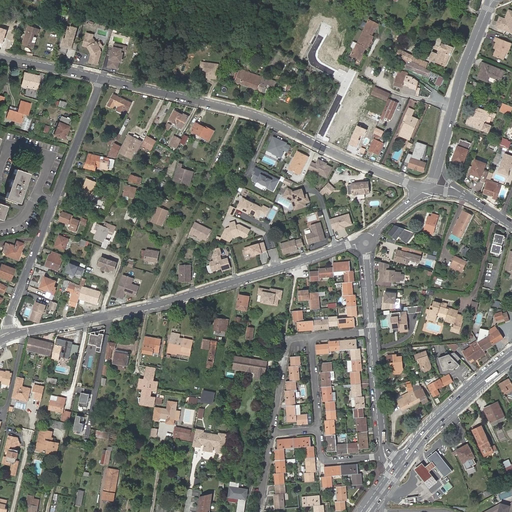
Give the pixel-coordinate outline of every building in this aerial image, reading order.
[(511,33),(511,12),(509,12),(508,16),(509,16),(509,19),(506,20),(505,21),(501,20),(498,29),(511,33)] [(369,20),(363,32),(365,33),(359,45),(357,44),(351,56),(358,59),(360,60),(362,56),(363,55),(366,48),(368,49),(369,46),(371,41),(373,37),(372,36),(376,28),(377,24),(369,20)] [(22,44),(31,47),(32,42),(34,34),(37,35),(39,30),(28,26),(22,44)] [(73,43),(77,27),(71,26),(70,27),(69,32),(68,31),(66,36),(65,40),(63,39),(60,53),(66,54),(68,49),(68,46),(72,47),(73,43)] [(100,50),(101,50),(100,48),(97,44),(96,42),(95,43),(93,39),(92,39),(93,35),(86,33),(82,46),(87,47),(91,54),(92,55),(91,56),(90,57),(89,63),(98,65),(101,52),(100,50)] [(500,48),(499,51),(496,57),(505,61),(508,54),(510,55),(510,56),(511,57),(511,55),(510,54),(511,48),(511,43),(499,38),(497,43),(499,43),(497,47),(500,48)] [(450,55),(453,48),(446,45),(446,46),(441,44),(438,50),(439,51),(437,54),(432,52),(429,59),(434,61),(434,62),(445,66),(450,55)] [(121,60),(122,56),(121,54),(121,50),(122,46),(114,45),(113,51),(112,51),(108,67),(116,69),(118,62),(119,62),(121,60)] [(407,53),(399,49),(395,57),(403,60),(404,59),(407,53)] [(404,59),(407,60),(408,60),(419,65),(425,68),(428,63),(412,57),(413,56),(407,53),(404,59)] [(238,59),(234,56),(229,61),(233,65),(238,59)] [(416,72),(419,65),(408,60),(407,60),(403,67),(405,67),(405,68),(414,71),(416,72)] [(218,64),(201,62),(200,72),(207,73),(206,77),(216,78),(218,64)] [(484,71),(483,70),(479,79),(489,82),(491,77),(502,82),(506,72),(483,63),(481,68),(483,68),(484,69),(484,71)] [(429,77),(431,72),(425,69),(425,68),(419,65),(416,72),(429,77)] [(232,81),(258,90),(261,81),(262,77),(239,70),(238,73),(236,72),(232,81)] [(401,92),(415,95),(416,90),(409,88),(410,87),(404,85),(406,75),(407,73),(398,70),(398,71),(394,85),(402,87),(401,92)] [(39,76),(25,73),(22,86),(27,88),(26,92),(35,95),(39,76)] [(412,77),(406,75),(404,85),(410,87),(412,77)] [(441,87),(445,78),(439,75),(434,84),(437,85),(440,87),(441,87)] [(261,81),(258,90),(264,92),(265,91),(267,85),(275,87),(276,83),(269,81),(269,80),(262,77),(261,81)] [(409,88),(416,90),(417,87),(418,82),(412,77),(410,87),(409,88)] [(275,87),(267,85),(265,91),(272,94),(275,87)] [(391,93),(375,86),(372,94),(387,101),(391,93)] [(113,94),(107,105),(112,108),(114,104),(119,107),(123,99),(113,94)] [(130,102),(123,99),(119,107),(117,110),(125,114),(126,110),(130,102)] [(353,99),(349,114),(362,117),(366,102),(353,99)] [(387,101),(387,102),(381,116),(380,118),(383,120),(385,115),(387,112),(392,114),(397,103),(388,99),(387,101)] [(27,115),(31,104),(20,101),(18,109),(17,112),(9,110),(6,118),(21,123),(24,114),(27,115)] [(511,107),(503,104),(500,111),(509,114),(511,107)] [(492,113),(484,110),(483,113),(481,112),(482,109),(477,107),(473,119),(468,117),(466,123),(488,132),(491,126),(485,123),(488,115),(490,116),(492,113)] [(414,110),(409,108),(404,119),(406,120),(400,135),(405,137),(406,133),(410,135),(414,127),(413,126),(414,124),(415,125),(418,119),(411,116),(414,110)] [(178,125),(183,116),(174,110),(169,120),(178,125)] [(380,118),(381,116),(369,110),(366,116),(378,121),(380,118)] [(178,125),(177,127),(181,129),(188,116),(184,114),(183,116),(178,125)] [(67,125),(69,126),(71,121),(62,117),(54,135),(64,139),(67,133),(65,132),(67,125)] [(205,130),(202,128),(195,125),(191,133),(209,142),(213,132),(206,128),(205,130)] [(367,130),(356,126),(348,144),(356,147),(361,137),(364,138),(367,130)] [(383,131),(376,127),(373,133),(381,137),(381,136),(383,131)] [(174,142),(179,145),(179,144),(183,136),(178,134),(174,142)] [(123,153),(132,136),(129,135),(120,152),(123,153)] [(143,141),(132,136),(123,153),(131,158),(135,150),(138,151),(143,141)] [(153,144),(155,141),(147,136),(144,143),(150,146),(151,143),(153,144)] [(279,155),(282,149),(287,151),(289,145),(284,143),(285,142),(272,137),(266,150),(279,155)] [(383,144),(374,139),(369,150),(378,154),(383,144)] [(463,159),(465,160),(471,143),(460,139),(457,146),(461,148),(456,162),(461,164),(463,159)] [(427,145),(416,141),(412,155),(407,153),(404,162),(409,164),(411,158),(414,159),(420,161),(421,158),(422,159),(427,145)] [(112,146),(107,156),(115,158),(120,148),(113,144),(112,146)] [(461,148),(457,146),(452,160),(456,162),(461,148)] [(297,174),(306,157),(296,151),(287,168),(297,174)] [(107,169),(108,166),(108,165),(109,165),(114,166),(116,160),(101,156),(89,153),(89,155),(87,163),(86,163),(85,167),(95,170),(96,166),(100,167),(107,169)] [(510,167),(511,165),(511,156),(505,154),(498,171),(504,173),(508,171),(510,167)] [(423,172),(426,163),(420,161),(414,159),(411,158),(409,164),(408,167),(423,172)] [(316,164),(312,162),(308,169),(327,177),(332,167),(326,164),(327,163),(318,159),(316,164)] [(488,173),(489,172),(483,170),(486,164),(475,160),(470,173),(486,179),(488,174),(488,173)] [(187,183),(190,172),(181,169),(182,165),(179,164),(173,181),(179,183),(179,181),(187,183)] [(277,180),(263,172),(254,168),(251,173),(253,174),(251,178),(252,180),(255,182),(257,181),(266,186),(266,187),(272,190),(277,180)] [(18,202),(28,174),(15,169),(5,198),(18,202)] [(188,186),(193,173),(190,172),(187,183),(179,181),(179,183),(188,186)] [(130,175),(129,181),(139,184),(141,178),(130,175)] [(84,192),(82,191),(80,196),(92,200),(98,183),(89,179),(84,192)] [(497,185),(498,183),(490,180),(486,179),(485,181),(487,182),(487,183),(483,193),(492,197),(492,198),(496,200),(498,193),(494,192),(497,185)] [(369,194),(368,182),(352,183),(352,184),(348,185),(348,189),(352,192),(352,193),(353,195),(369,194)] [(335,189),(328,183),(322,189),(329,196),(335,189)] [(129,194),(129,196),(135,197),(137,189),(125,186),(124,193),(129,194)] [(304,198),(303,195),(301,189),(292,192),(292,191),(287,188),(282,197),(291,201),(291,202),(295,201),(297,208),(305,206),(304,203),(308,202),(306,197),(304,198)] [(262,208),(242,198),(237,208),(240,210),(241,209),(248,212),(254,216),(256,211),(259,213),(262,208)] [(232,216),(235,209),(229,206),(228,210),(226,213),(232,216)] [(161,227),(167,212),(158,208),(151,223),(161,227)] [(133,222),(136,213),(129,210),(126,220),(133,222)] [(461,238),(472,215),(463,211),(452,233),(449,238),(458,243),(461,238)] [(73,216),(63,212),(59,221),(70,225),(71,225),(77,228),(79,223),(73,221),(72,220),(70,219),(71,217),(72,217),(73,216)] [(349,214),(330,219),(333,230),(352,224),(349,214)] [(428,217),(424,231),(433,234),(437,216),(432,214),(431,217),(428,217)] [(195,222),(189,234),(193,236),(194,235),(198,237),(203,239),(206,241),(211,230),(195,222)] [(323,239),(318,223),(309,225),(311,233),(304,235),(307,244),(315,242),(316,240),(317,240),(318,241),(323,239)] [(104,226),(97,224),(95,229),(97,231),(94,239),(104,243),(107,233),(112,235),(115,227),(107,224),(106,227),(104,226)] [(414,232),(394,224),(388,233),(395,238),(398,234),(401,236),(401,237),(406,242),(414,232)] [(246,237),(249,230),(239,225),(235,226),(231,227),(225,229),(221,237),(229,241),(232,235),(238,233),(241,235),(240,236),(244,237),(246,237)] [(501,248),(502,241),(503,242),(504,235),(499,234),(499,233),(495,232),(490,252),(495,253),(495,254),(499,255),(499,254),(500,254),(502,248),(501,248)] [(64,250),(69,239),(59,235),(55,247),(64,250)] [(87,241),(81,239),(78,245),(85,247),(87,241)] [(296,250),(295,248),(302,246),(300,239),(293,241),(293,240),(278,244),(282,254),(288,252),(289,251),(290,252),(296,250)] [(17,260),(24,244),(17,242),(15,246),(6,243),(2,252),(6,254),(5,256),(17,260)] [(265,251),(262,242),(242,248),(244,254),(250,252),(251,256),(261,253),(260,252),(265,251)] [(159,251),(147,249),(147,252),(140,251),(139,258),(145,259),(145,260),(157,262),(159,251)] [(63,256),(53,251),(51,255),(48,261),(47,260),(45,265),(57,270),(63,256)] [(406,253),(397,251),(394,260),(404,263),(404,262),(407,263),(408,261),(409,260),(418,262),(420,257),(406,254),(406,253)] [(229,269),(226,259),(220,260),(219,255),(212,258),(213,261),(210,262),(209,264),(211,272),(221,269),(221,271),(229,269)] [(104,267),(103,270),(109,272),(110,269),(114,270),(116,263),(113,262),(113,263),(104,260),(104,258),(101,257),(99,266),(102,267),(104,267)] [(450,267),(457,270),(458,267),(462,270),(466,262),(455,257),(450,267)] [(85,269),(68,262),(65,272),(74,276),(75,273),(82,276),(85,269)] [(350,262),(333,264),(334,269),(334,274),(344,273),(345,284),(351,283),(355,283),(354,273),(351,274),(350,262)] [(385,263),(381,262),(380,266),(379,266),(379,269),(380,269),(379,281),(387,282),(387,280),(387,279),(391,280),(391,281),(399,282),(399,280),(400,275),(400,273),(394,272),(394,271),(388,270),(389,264),(385,263)] [(0,277),(9,281),(14,269),(1,264),(0,266),(0,277)] [(190,265),(179,265),(179,282),(190,282),(190,265)] [(320,272),(309,273),(310,280),(310,283),(321,282),(321,279),(335,278),(334,274),(334,269),(320,270),(320,272)] [(134,278),(123,274),(115,296),(123,298),(125,293),(136,297),(140,286),(132,283),(134,278)] [(56,281),(45,276),(40,288),(51,293),(56,281)] [(347,298),(348,308),(357,307),(356,297),(353,298),(351,283),(345,284),(343,284),(344,298),(347,298)] [(82,290),(83,286),(79,285),(76,284),(75,286),(72,285),(70,291),(71,291),(70,293),(73,293),(70,305),(76,307),(79,299),(81,292),(82,290)] [(101,292),(83,286),(79,299),(97,305),(101,292)] [(280,291),(258,287),(257,295),(262,295),(260,303),(277,306),(280,291)] [(310,301),(311,311),(313,311),(321,310),(319,293),(311,294),(308,294),(307,291),(297,292),(298,302),(310,301)] [(384,303),(382,303),(381,310),(389,309),(390,303),(395,303),(396,293),(385,292),(384,297),(384,303)] [(246,311),(249,297),(239,295),(236,309),(246,311)] [(460,329),(463,316),(456,314),(457,311),(452,310),(446,308),(447,304),(443,303),(442,304),(442,305),(439,304),(440,303),(433,301),(432,307),(433,307),(432,310),(429,309),(428,315),(437,317),(439,312),(446,314),(445,319),(450,320),(449,322),(454,323),(452,327),(460,329)] [(35,303),(30,320),(39,323),(42,314),(43,314),(45,307),(35,303)] [(357,307),(348,308),(349,318),(338,319),(339,327),(339,329),(355,328),(354,316),(357,316),(357,307)] [(299,333),(315,332),(314,322),(304,323),(303,312),(293,313),(294,322),(298,321),(299,333)] [(408,331),(406,312),(392,314),(393,328),(399,327),(399,332),(408,331)] [(501,312),(494,314),(496,322),(504,319),(501,312)] [(314,322),(315,332),(329,330),(328,328),(339,327),(338,319),(338,317),(328,318),(328,321),(314,322)] [(226,332),(228,320),(215,318),(213,330),(216,330),(215,334),(225,335),(225,332),(226,332)] [(235,327),(241,328),(243,319),(236,318),(235,327)] [(493,327),(490,329),(489,331),(488,337),(493,345),(503,339),(498,330),(496,331),(493,327)] [(477,342),(478,343),(479,342),(486,338),(488,337),(489,331),(480,329),(479,328),(477,341),(477,342)] [(105,330),(90,333),(88,344),(97,346),(95,351),(100,352),(105,330)] [(190,352),(192,341),(179,338),(180,334),(171,332),(168,348),(169,348),(168,353),(176,355),(177,353),(181,354),(181,350),(190,352)] [(479,342),(478,343),(484,351),(493,345),(488,337),(486,338),(479,342)] [(51,356),(53,344),(30,338),(27,350),(51,356)] [(76,358),(79,346),(72,344),(72,342),(57,338),(56,340),(52,358),(59,360),(60,354),(76,358)] [(156,339),(145,338),(143,346),(154,348),(154,352),(159,353),(161,340),(156,339)] [(210,340),(203,339),(202,348),(209,349),(210,340)] [(213,361),(217,341),(211,341),(206,367),(210,368),(211,366),(212,366),(213,364),(213,362),(213,361)] [(349,351),(350,362),(360,361),(359,352),(357,352),(356,341),(339,342),(340,352),(349,351)] [(315,347),(316,356),(331,355),(331,353),(340,352),(339,342),(330,343),(330,346),(315,347)] [(112,348),(114,349),(115,344),(109,343),(107,354),(106,358),(110,359),(112,348)] [(447,344),(456,354),(462,348),(457,343),(447,344)] [(484,351),(478,343),(473,346),(472,345),(463,351),(468,359),(472,357),(475,355),(477,359),(485,353),(484,351)] [(419,359),(420,363),(421,368),(431,365),(426,351),(415,355),(416,359),(419,359)] [(127,366),(129,354),(115,352),(113,364),(115,364),(125,366),(127,366)] [(450,354),(439,358),(444,370),(450,369),(456,369),(461,365),(450,354)] [(396,355),(387,356),(387,363),(388,363),(390,363),(391,367),(391,371),(403,370),(401,356),(396,357),(396,355)] [(263,378),(266,363),(253,361),(252,363),(248,362),(249,360),(235,357),(233,369),(255,373),(254,376),(263,378)] [(289,383),(296,382),(300,382),(299,369),(301,369),(300,357),(290,358),(291,370),(288,370),(289,383)] [(360,361),(350,362),(351,372),(349,372),(350,386),(360,385),(359,371),(361,371),(360,361)] [(330,388),(330,382),(332,381),(334,380),(334,374),(332,374),(331,364),(322,365),(323,376),(320,376),(321,389),(330,388)] [(156,368),(146,366),(144,380),(139,379),(138,389),(142,389),(139,405),(155,407),(156,398),(151,397),(152,392),(157,392),(159,382),(154,381),(156,368)] [(6,372),(0,370),(0,380),(2,381),(2,384),(10,386),(13,374),(10,373),(6,372)] [(425,381),(427,385),(437,380),(435,376),(425,381)] [(24,378),(16,377),(11,398),(27,402),(31,389),(22,387),(24,378)] [(442,383),(430,389),(434,397),(439,394),(437,389),(443,386),(443,387),(448,385),(447,384),(452,381),(451,378),(448,380),(446,381),(442,383)] [(499,384),(505,395),(511,391),(511,390),(511,385),(508,378),(499,384)] [(427,385),(430,389),(442,383),(440,379),(437,380),(427,385)] [(284,395),(285,408),(295,407),(294,394),(297,394),(296,382),(289,383),(286,383),(287,395),(284,395)] [(40,386),(36,385),(35,392),(33,398),(35,398),(41,400),(44,387),(40,386)] [(360,385),(350,386),(352,401),(354,401),(355,410),(362,409),(365,409),(364,400),(361,400),(360,385)] [(84,388),(77,387),(76,392),(80,393),(78,406),(86,408),(89,395),(83,394),(84,388)] [(330,388),(321,389),(322,402),(325,401),(326,413),(336,412),(335,401),(332,401),(330,388)] [(418,395),(421,400),(426,397),(424,392),(422,388),(421,388),(414,392),(413,392),(416,396),(418,395)] [(214,403),(216,391),(204,389),(202,401),(214,403)] [(398,401),(403,410),(421,400),(418,395),(416,396),(413,392),(412,390),(408,393),(405,394),(406,397),(398,401)] [(421,400),(423,406),(429,403),(426,397),(421,400)] [(63,414),(66,399),(57,398),(56,402),(50,401),(48,410),(63,414)] [(178,421),(180,413),(176,412),(177,404),(168,402),(167,410),(165,410),(163,410),(162,410),(160,409),(160,414),(159,414),(158,414),(156,414),(155,413),(154,413),(152,421),(159,422),(159,419),(166,420),(167,420),(167,419),(174,420),(178,421)] [(489,409),(488,407),(484,409),(490,423),(504,417),(498,405),(489,409)] [(295,407),(285,408),(287,424),(298,423),(298,426),(308,426),(307,416),(296,417),(295,407)] [(357,434),(367,433),(366,420),(363,421),(362,409),(355,410),(353,410),(354,421),(356,421),(357,434)] [(71,412),(65,410),(64,415),(62,415),(61,420),(69,422),(71,412)] [(336,412),(326,413),(327,424),(324,424),(325,437),(335,436),(334,423),(337,423),(336,412)] [(85,418),(76,416),(73,431),(82,432),(85,418)] [(505,420),(504,417),(490,423),(492,426),(505,420)] [(56,420),(54,427),(67,430),(68,423),(56,420)] [(472,430),(484,456),(493,453),(492,451),(490,447),(480,426),(472,430)] [(111,432),(91,428),(90,436),(109,440),(111,432)] [(189,440),(192,440),(193,433),(190,432),(190,431),(176,428),(175,434),(186,436),(186,439),(189,440)] [(211,435),(211,433),(204,432),(205,430),(196,428),(193,446),(201,447),(202,445),(204,446),(203,450),(208,451),(210,439),(211,435)] [(218,435),(211,433),(211,435),(210,439),(208,451),(212,452),(213,447),(216,447),(215,451),(216,452),(224,454),(227,435),(219,433),(218,435)] [(368,450),(367,433),(357,434),(358,442),(347,443),(348,455),(357,454),(357,451),(368,450)] [(8,461),(11,461),(16,463),(16,464),(14,464),(13,464),(11,473),(16,474),(19,461),(17,461),(19,450),(15,449),(16,445),(16,444),(15,440),(13,440),(14,437),(9,436),(6,451),(10,451),(8,457),(8,461)] [(338,456),(348,455),(347,443),(336,443),(335,436),(325,437),(327,453),(338,452),(338,456)] [(305,460),(314,459),(314,450),(311,450),(310,439),(293,440),(294,452),(305,451),(305,460)] [(37,451),(44,452),(45,451),(48,451),(47,453),(55,455),(57,444),(39,440),(39,444),(37,451)] [(275,463),(285,462),(284,453),(294,452),(293,440),(276,442),(277,453),(274,453),(275,463)] [(475,458),(468,446),(462,450),(461,448),(456,451),(457,452),(454,453),(456,455),(458,454),(464,464),(469,461),(472,467),(477,464),(474,459),(475,458)] [(431,463),(435,468),(436,469),(437,468),(445,478),(452,472),(445,462),(441,465),(439,462),(443,460),(437,452),(428,459),(431,463)] [(315,472),(314,459),(305,460),(306,473),(304,474),(304,485),(314,484),(313,473),(315,472)] [(275,487),(285,486),(284,477),(287,477),(285,462),(275,463),(276,478),(274,478),(275,487)] [(429,472),(435,468),(431,463),(425,468),(422,463),(414,470),(429,490),(438,483),(429,472)] [(357,466),(340,467),(341,479),(352,478),(353,487),(362,486),(361,477),(358,477),(357,466)] [(322,480),(323,490),(332,489),(331,479),(341,479),(340,467),(324,469),(324,480),(322,480)] [(114,500),(119,471),(108,469),(103,499),(114,500)] [(243,511),(247,491),(238,490),(239,484),(229,483),(229,488),(228,498),(238,499),(236,511),(243,511)] [(286,498),(285,486),(275,487),(276,499),(273,499),(274,511),(284,511),(283,498),(286,498)] [(346,488),(342,488),(336,488),(336,490),(337,502),(335,502),(336,511),(345,511),(344,501),(347,501),(346,488)] [(201,496),(198,511),(210,511),(213,493),(201,496)] [(28,495),(25,504),(29,505),(31,505),(32,501),(34,501),(35,500),(38,501),(38,502),(39,502),(40,500),(34,498),(34,496),(28,495)] [(312,511),(323,511),(323,509),(320,510),(319,498),(301,500),(302,510),(312,509),(312,511)] [(486,511),(511,511),(511,510),(511,509),(511,503),(509,506),(501,504),(486,511)]
